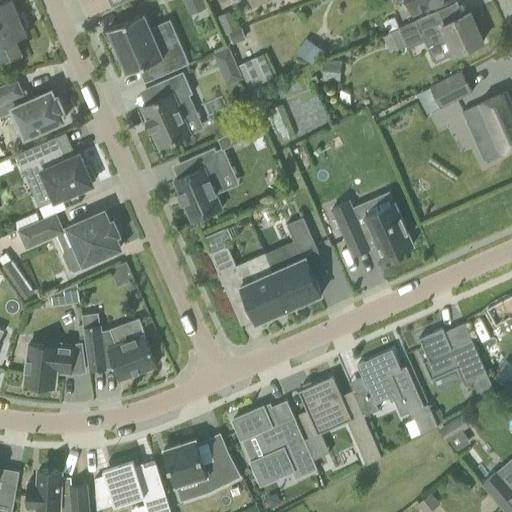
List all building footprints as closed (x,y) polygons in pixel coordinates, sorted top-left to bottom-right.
[(0,64),(21,53),(15,39),(27,34),(25,27),(28,25),(22,11),(18,13),(12,0),(5,0),(0,2),(0,64)] [(406,0),(412,13),(432,4),(441,0),(406,0)] [(227,33),(230,32),(236,29),(229,11),(219,14),(227,33)] [(416,20),(415,20),(424,41),(427,48),(434,63),(453,54),(465,49),(483,41),(470,12),(452,21),(443,25),(437,11),(416,20)] [(140,66),(146,81),(188,63),(174,30),(155,38),(144,12),(108,28),(127,72),(140,66)] [(236,29),(230,32),(235,43),(247,38),(243,27),(236,29)] [(399,27),(382,34),(390,51),(406,44),(399,27)] [(298,52),(313,64),(322,51),(307,40),(298,52)] [(221,69),(237,62),(230,46),(215,53),(221,69)] [(263,53),(250,58),(238,63),(237,64),(247,87),(273,76),(263,53)] [(340,82),(341,61),(324,60),(322,81),(340,82)] [(160,147),(191,133),(185,118),(193,115),(184,96),(193,92),(183,70),(157,81),(164,96),(142,105),(147,118),(146,118),(151,129),(152,129),(160,147)] [(430,87),(441,106),(473,90),(462,70),(430,87)] [(17,79),(0,86),(0,114),(12,109),(18,122),(24,137),(34,132),(65,119),(61,112),(64,110),(64,109),(65,106),(64,102),(62,98),(58,96),(58,95),(55,97),(52,89),(29,99),(25,91),(23,92),(17,79)] [(250,89),(257,107),(269,102),(261,85),(250,89)] [(511,148),(511,104),(506,91),(463,111),(477,145),(492,138),(499,154),(511,148)] [(264,133),(258,119),(240,127),(247,141),(264,133)] [(236,129),(218,137),(222,148),(240,140),(236,129)] [(49,186),(55,199),(93,183),(91,179),(95,177),(89,165),(85,166),(79,153),(66,158),(57,135),(15,153),(22,169),(31,166),(41,190),(49,186)] [(184,201),(192,220),(222,206),(216,192),(227,187),(216,162),(221,160),(214,146),(190,156),(196,169),(174,179),(180,192),(178,193),(179,194),(180,193),(183,200),(182,201),(183,202),(184,201)] [(385,260),(414,247),(396,205),(368,217),(364,206),(354,210),(350,203),(333,211),(355,258),(371,251),(367,242),(375,238),(385,260)] [(76,244),(65,249),(64,253),(70,267),(74,269),(86,264),(85,262),(121,247),(115,235),(119,233),(113,220),(110,221),(105,210),(68,226),(76,244)] [(36,211),(15,220),(19,228),(39,219),(36,211)] [(27,246),(63,230),(55,212),(39,219),(19,228),(27,246)] [(316,244),(303,215),(286,223),(299,252),(316,244)] [(235,270),(238,269),(236,265),(227,244),(210,252),(224,285),(237,279),(239,278),(235,270)] [(6,252),(0,256),(0,258),(4,264),(11,259),(6,252)] [(286,308),(290,306),(273,270),(267,255),(266,255),(265,252),(250,258),(258,276),(240,285),(256,321),(275,313),(277,317),(287,312),(286,308)] [(273,270),(290,306),(322,292),(306,255),(273,270)] [(134,277),(126,258),(109,266),(117,285),(134,277)] [(34,292),(11,259),(4,264),(2,265),(25,298),(34,292)] [(64,302),(80,300),(78,281),(63,288),(64,302)] [(98,311),(82,314),(84,326),(89,370),(107,368),(107,367),(115,366),(120,378),(157,364),(145,333),(116,344),(110,328),(102,329),(101,324),(100,324),(98,311)] [(420,337),(419,337),(428,358),(425,360),(423,360),(431,378),(458,367),(464,380),(466,384),(474,381),(481,398),(477,400),(478,401),(496,393),(471,337),(452,346),(445,330),(444,328),(443,326),(420,337)] [(81,343),(74,344),(46,341),(46,344),(29,342),(25,383),(55,386),(57,370),(71,372),(71,371),(84,369),(81,343)] [(352,389),(364,414),(379,408),(375,401),(392,394),(401,414),(423,404),(406,364),(399,367),(392,350),(364,362),(363,360),(357,363),(365,382),(352,388),(352,389)] [(511,377),(511,363),(505,359),(494,375),(507,384),(511,377)] [(382,455),(364,414),(352,389),(342,394),(333,374),(298,389),(307,409),(298,413),(309,437),(347,420),(366,464),(382,455)] [(279,421),(270,401),(232,418),(241,438),(256,431),(266,454),(251,460),(261,483),(295,468),(298,476),(302,474),(303,476),(318,469),(294,415),(279,421)] [(439,407),(432,410),(437,422),(443,419),(440,414),(442,413),(439,407)] [(438,426),(431,408),(414,416),(422,433),(438,426)] [(469,426),(462,414),(454,419),(439,429),(453,451),(471,440),(464,430),(469,426)] [(195,438),(165,448),(165,447),(164,448),(176,485),(204,476),(211,491),(241,475),(228,450),(212,458),(213,460),(208,462),(205,455),(202,456),(198,442),(196,437),(195,438)] [(511,454),(496,468),(481,481),(507,511),(510,511),(511,510),(511,454)] [(95,477),(95,478),(97,509),(98,509),(142,494),(145,503),(147,511),(171,511),(156,462),(145,466),(143,462),(135,464),(133,459),(103,468),(105,474),(95,477)] [(29,481),(27,511),(36,511),(89,511),(87,482),(72,483),(71,475),(62,475),(62,469),(39,468),(38,481),(29,481)] [(0,511),(12,511),(16,492),(0,488),(0,511)] [(425,511),(436,504),(428,494),(418,502),(425,511)]
